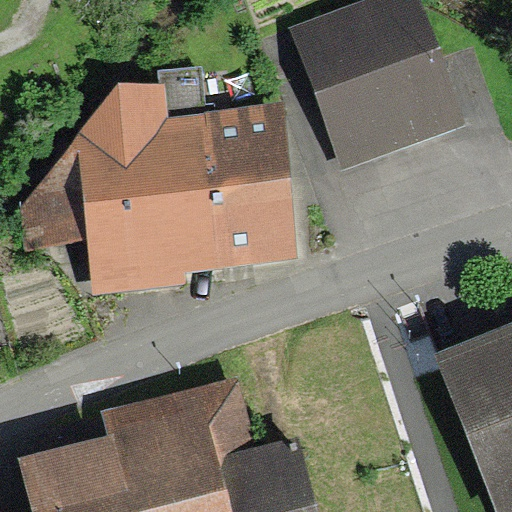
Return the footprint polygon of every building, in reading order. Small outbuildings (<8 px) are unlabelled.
[(420,0),(382,0),(290,34),(342,173),(468,127),(420,0)] [(159,76),(161,91),(165,90),(169,125),(206,120),(206,118),(209,117),(203,70),(159,76)] [(291,190),(283,108),(209,117),(206,118),(206,120),(169,125),(165,90),(161,91),(120,95),(79,145),(89,246),(94,300),(187,291),(186,280),(298,266),(291,190)] [(89,246),(79,145),(23,211),(26,253),(89,246)] [(511,511),(511,338),(437,367),(493,511),(511,511)] [(101,418),(108,448),(78,456),(20,471),(30,511),(314,511),(297,442),(256,452),(239,383),(101,418)]
